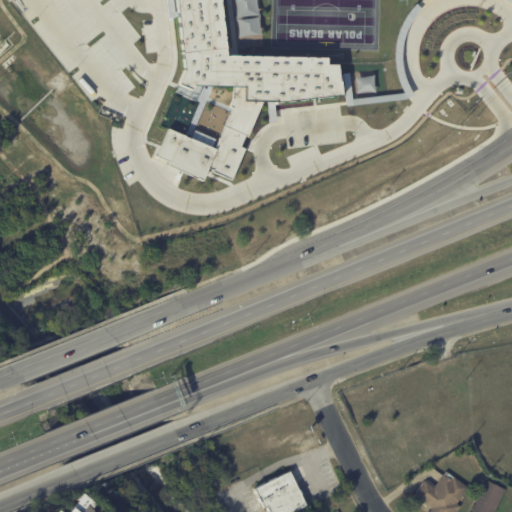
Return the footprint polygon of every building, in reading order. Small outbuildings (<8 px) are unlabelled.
[(224,57),(222,0),(167,0),(167,17),(179,17),(181,87),(234,86),(213,133),(164,134),(156,163),(206,176),(220,175),(236,179),(255,100),(268,104),(268,121),(275,121),(275,100),(340,99),(339,64),(326,64),(326,55),(224,57)] [(307,506),(294,511),(268,511),(266,506),(262,508),(253,488),(268,481),(268,480),(275,477),(290,471),(299,490),(300,489),(302,495),(307,506)] [(469,488),(457,505),(461,508),(458,511),(429,511),(432,509),(414,496),(425,481),(426,483),(434,489),(446,472),(469,488)] [(471,511),(487,481),(506,490),(495,511),(471,511)] [(58,511),(59,511),(60,511),(69,511),(72,509),(72,510),(78,502),(76,501),(82,494),(96,504),(91,510),(92,511),(58,511)]
